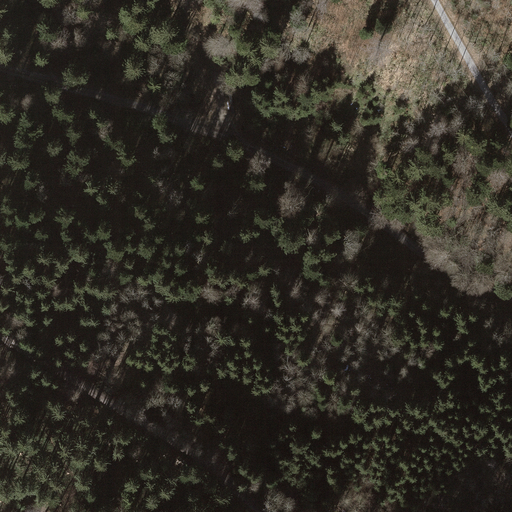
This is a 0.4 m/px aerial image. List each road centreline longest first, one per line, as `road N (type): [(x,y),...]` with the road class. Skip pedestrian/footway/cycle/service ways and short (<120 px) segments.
road 1 (track): [(511,298),(428,259),(336,189),(224,128),(0,64)]
road 2 (track): [(259,511),(206,461),(0,332)]
road 3 (track): [(435,0),(511,127)]
road 4 (track): [(169,0),(223,91),(224,128)]
